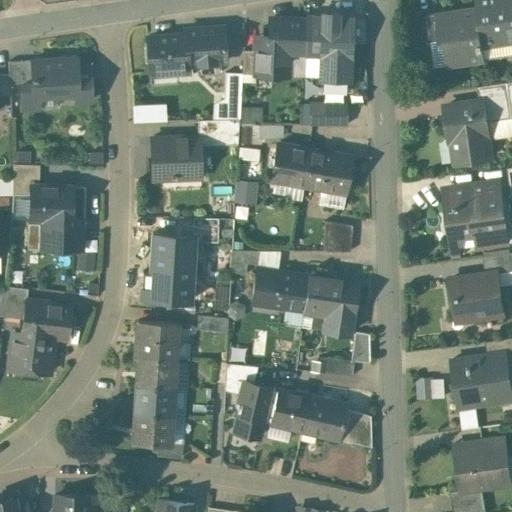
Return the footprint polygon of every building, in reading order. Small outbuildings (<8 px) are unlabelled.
[(511,0),(475,0),(477,7),(483,45),(511,40),(511,0)] [(477,7),(427,15),(431,41),(444,39),(448,65),(484,59),(483,45),(477,7)] [(288,19),(269,18),(268,50),(288,51),(304,51),(305,21),(288,20),(288,19)] [(343,21),(305,19),(305,21),(304,51),(324,52),(342,53),(342,52),(343,21)] [(224,23),(204,24),(206,64),(226,63),(224,23)] [(204,24),(182,25),(184,65),(206,64),(204,24)] [(181,31),(146,34),(150,73),(184,71),(181,31)] [(263,50),(243,49),(241,72),(262,73),(263,50)] [(268,50),(263,50),(262,73),(287,74),(288,51),(268,50)] [(342,53),(324,52),(323,75),(344,76),(345,52),(342,52),(342,53)] [(77,58),(21,60),(22,83),(31,82),(32,94),(77,92),(76,81),(78,81),(77,58)] [(21,60),(7,61),(9,96),(9,100),(23,100),(22,83),(21,60)] [(241,72),(224,71),(222,118),(238,118),(239,118),(241,72)] [(8,73),(0,73),(0,96),(9,96),(8,73)] [(508,82),(485,85),(488,105),(493,105),(495,113),(510,111),(511,111),(508,82)] [(482,100),(445,105),(450,139),(445,141),(442,144),(440,148),(440,153),(442,157),(446,160),(450,161),(455,161),(455,162),(490,156),(482,100)] [(134,119),(167,118),(167,101),(133,102),(134,119)] [(346,103),(310,103),(310,104),(310,124),(310,125),(346,125),(346,103)] [(264,120),(263,104),(241,105),(242,121),(264,120)] [(310,104),(302,104),(302,124),(310,124),(310,104)] [(238,118),(197,119),(197,135),(199,135),(199,144),(237,143),(238,118)] [(262,121),(262,136),(282,135),(282,120),(262,121)] [(197,135),(150,137),(152,178),(200,176),(199,144),(199,135),(197,135)] [(309,149),(276,143),(270,176),(286,178),(285,182),(303,185),(309,149)] [(241,147),(240,155),(259,157),(260,149),(241,147)] [(335,154),(309,149),(303,185),(345,192),(352,156),(335,153),(335,154)] [(38,164),(12,163),(11,194),(30,194),(30,183),(38,184),(38,164)] [(236,178),(236,201),(258,202),(258,179),(236,178)] [(38,184),(30,183),(30,194),(30,219),(41,220),(70,221),(71,219),(72,185),(38,184)] [(497,185),(476,188),(471,185),(447,188),(453,230),(475,226),(477,244),(505,241),(497,185)] [(218,218),(193,217),(192,230),(205,230),(205,241),(217,242),(218,218)] [(70,221),(41,220),(40,247),(81,248),(82,219),(71,219),(70,221)] [(352,225),(324,220),(323,251),(350,251),(352,225)] [(29,246),(38,246),(38,227),(29,227),(29,246)] [(193,235),(153,233),(151,266),(156,266),(191,268),(193,235)] [(259,250),(231,249),(230,271),(245,273),(247,263),(258,263),(259,250)] [(96,269),(97,251),(80,250),(80,268),(96,269)] [(511,251),(482,256),(485,273),(496,271),(496,273),(511,270),(511,251)] [(191,268),(156,266),(156,273),(152,273),(150,298),(166,299),(166,300),(171,300),(171,299),(178,299),(179,276),(190,277),(191,268)] [(296,273),(255,267),(251,301),(303,309),(308,275),(307,275),(306,276),(295,274),(296,273)] [(485,273),(450,278),(456,316),(471,314),(472,318),(502,313),(496,273),(496,271),(485,273)] [(357,282),(321,277),(308,276),(309,275),(308,275),(303,309),(335,314),(332,331),(348,333),(351,316),(352,316),(357,282)] [(190,277),(179,276),(178,299),(189,300),(190,277)] [(27,288),(2,284),(0,298),(0,314),(23,318),(25,298),(26,298),(27,288)] [(229,307),(230,284),(218,284),(217,307),(229,307)] [(26,298),(25,298),(23,318),(21,332),(21,333),(53,337),(66,338),(70,306),(49,303),(49,301),(26,298)] [(228,317),(197,314),(196,328),(227,331),(228,317)] [(177,323),(137,320),(135,355),(174,358),(174,357),(168,356),(169,341),(175,341),(177,323)] [(53,337),(21,333),(21,332),(13,331),(10,349),(51,354),(53,337)] [(368,333),(355,331),(350,359),(354,360),(369,362),(368,333)] [(511,337),(485,341),(487,354),(506,351),(507,353),(511,351),(511,337)] [(51,354),(10,349),(8,367),(48,372),(51,354)] [(480,356),(469,358),(469,357),(451,359),(458,407),(502,401),(498,378),(510,376),(507,353),(506,351),(487,354),(479,355),(480,356)] [(174,358),(135,355),(135,356),(138,356),(136,384),(173,386),(173,385),(167,385),(167,375),(173,375),(174,358)] [(350,359),(324,356),(322,372),(352,376),(354,360),(350,359)] [(418,375),(418,396),(446,396),(446,375),(418,375)] [(272,385),(246,378),(233,429),(260,436),(272,385)] [(173,386),(136,384),(134,412),(171,414),(171,413),(165,413),(166,403),(172,403),(173,386)] [(294,392),(278,388),(271,418),(285,422),(284,426),(301,430),(309,396),(294,392)] [(329,400),(309,395),(309,396),(301,430),(302,430),(303,426),(317,429),(316,433),(338,439),(345,409),(347,403),(330,399),(329,400)] [(370,415),(345,409),(338,439),(371,446),(370,415)] [(171,414),(134,412),(132,441),(157,443),(169,444),(169,443),(171,414)] [(481,439),(482,444),(454,448),(460,489),(460,491),(482,488),(511,484),(511,482),(505,482),(502,456),(508,455),(505,435),(481,439)] [(182,444),(169,443),(169,444),(157,443),(156,455),(181,457),(182,444)] [(482,488),(460,491),(460,489),(450,491),(453,511),(482,511),(486,511),(482,488)] [(89,495),(54,494),(53,511),(94,511),(95,496),(89,495)] [(0,511),(25,511),(24,501),(14,503),(13,498),(0,500),(0,511)] [(194,504),(158,499),(158,500),(156,511),(191,511),(193,505),(194,504)]
